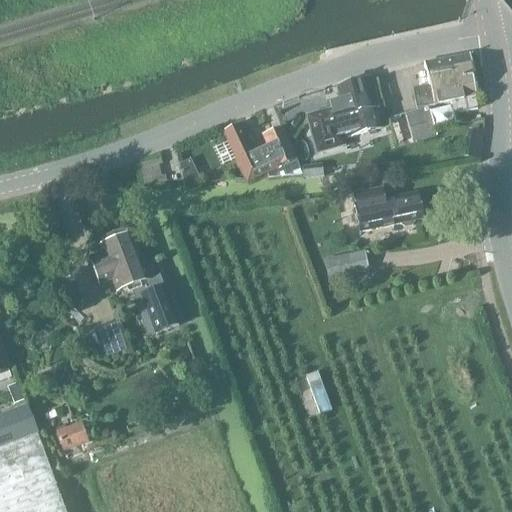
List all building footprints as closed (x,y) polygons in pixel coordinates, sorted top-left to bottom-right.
[(479,97),(470,55),(425,64),(429,87),(413,90),(416,110),(451,103),(454,115),(478,110),(475,98),(479,97)] [(376,110),(379,109),(371,78),(337,87),(341,102),(331,105),(333,110),(307,118),(317,155),(345,147),(343,140),(381,129),(376,110)] [(390,120),(398,148),(437,136),(429,109),(390,120)] [(224,130),(247,181),(248,183),(267,174),(269,178),(303,174),(282,125),(262,134),(266,143),(256,148),(243,121),(224,130)] [(479,161),(483,133),(468,131),(463,158),(479,161)] [(385,189),(353,196),(361,233),(400,225),(405,228),(413,227),(416,222),(424,220),(423,216),(425,216),(427,212),(425,200),(421,197),(419,198),(418,194),(387,201),(385,189)] [(104,256),(91,261),(99,284),(112,279),(117,291),(149,279),(132,233),(129,234),(125,230),(113,232),(103,238),(103,244),(100,245),(104,256)] [(325,260),(329,279),(370,271),(366,252),(325,260)] [(160,276),(136,285),(155,337),(179,328),(160,276)] [(118,320),(94,329),(104,358),(129,349),(118,320)] [(0,373),(10,370),(0,344),(0,373)] [(0,453),(40,439),(28,406),(0,416),(0,453)] [(83,424),(57,433),(64,453),(90,444),(83,424)] [(65,511),(40,439),(0,453),(0,511),(65,511)]
